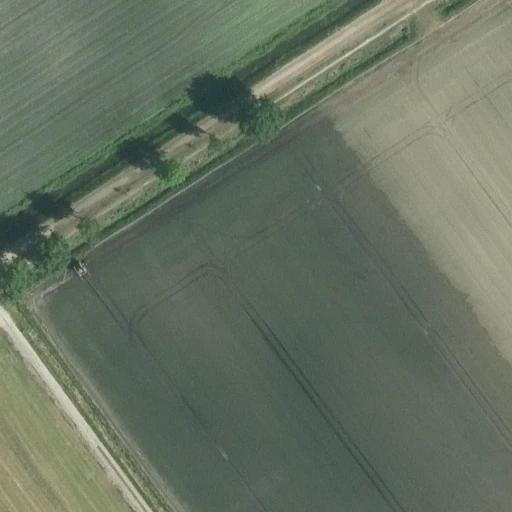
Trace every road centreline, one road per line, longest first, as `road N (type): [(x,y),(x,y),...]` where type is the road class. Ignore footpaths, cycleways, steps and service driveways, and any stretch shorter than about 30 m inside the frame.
road 1 (track): [(0,257),(402,0)]
road 2 (unknown): [(0,314),(143,511)]
